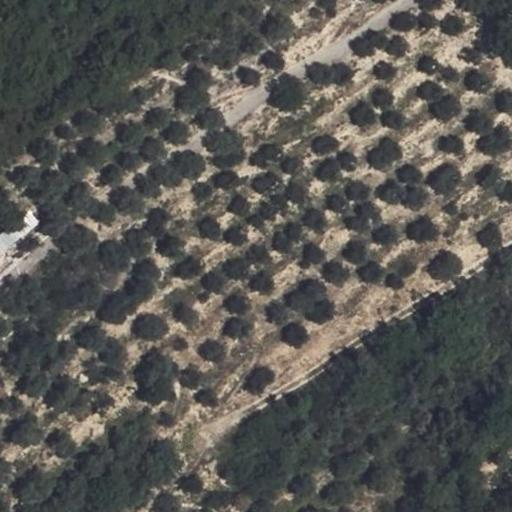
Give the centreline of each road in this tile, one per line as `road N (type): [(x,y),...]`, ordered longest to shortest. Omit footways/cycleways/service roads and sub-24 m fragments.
road 1 (residential): [(406,0),(0,285)]
road 2 (track): [(205,444),(511,238)]
